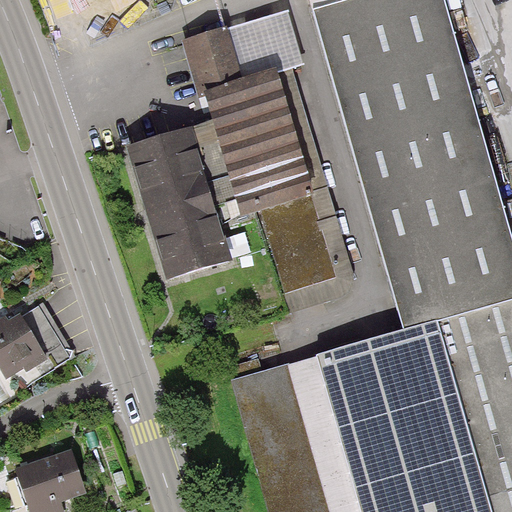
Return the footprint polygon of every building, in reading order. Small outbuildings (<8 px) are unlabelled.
[(74,0),(85,26),(148,1),(147,0),(74,0)] [(309,0),(314,16),(403,335),(233,383),(269,511),(511,511),(511,235),(445,0),(309,0)] [(215,125),(133,150),(171,278),(228,260),(217,222),(311,194),(276,75),(243,85),(227,32),(190,43),(215,125)] [(292,65),(318,192),(336,188),(315,88),(299,91),(294,65),(292,65)] [(76,357),(43,304),(10,323),(6,318),(0,321),(0,371),(6,382),(15,376),(24,391),(32,384),(76,357)] [(14,473),(26,511),(85,511),(68,456),(14,473)]
